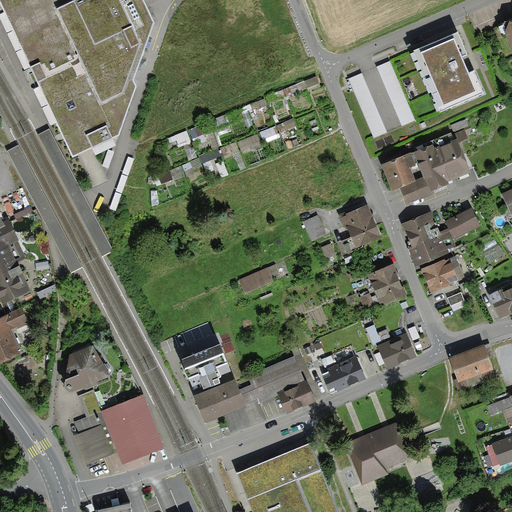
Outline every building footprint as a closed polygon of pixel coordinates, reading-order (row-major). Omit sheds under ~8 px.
[(0,0),(0,4),(73,160),(79,158),(93,187),(107,180),(93,152),(119,140),(137,91),(135,84),(155,26),(142,0),(0,0)] [(511,22),(502,26),(511,51),(511,22)] [(440,117),(485,98),(475,74),(469,77),(462,62),(469,59),(459,36),(414,55),(440,117)] [(377,68),(402,127),(416,121),(390,62),(377,68)] [(349,80),(374,139),(387,133),(362,74),(349,80)] [(466,119),(450,126),(454,133),(469,126),(466,119)] [(176,133),(180,145),(192,141),(188,129),(176,133)] [(107,254),(112,251),(49,130),(37,136),(101,257),(107,254)] [(465,130),(455,134),(457,140),(458,143),(468,139),(465,130)] [(432,144),(414,152),(424,177),(430,192),(433,191),(449,184),(448,182),(471,172),(458,143),(457,140),(454,141),(450,133),(431,141),(432,144)] [(11,148),(7,150),(48,229),(70,272),(76,269),(82,266),(19,144),(11,148)] [(413,151),(381,164),(392,191),(399,188),(416,181),(415,180),(424,177),(414,152),(413,151)] [(181,165),(170,170),(174,179),(185,174),(181,165)] [(430,192),(424,177),(415,180),(416,181),(399,188),(406,205),(434,193),(433,191),(430,192)] [(511,216),(511,191),(502,197),(511,216)] [(363,242),(382,234),(368,200),(346,210),(347,212),(340,215),(346,229),(349,227),(352,234),(343,238),(348,251),(364,244),(363,242)] [(445,223),(454,241),(481,228),(472,210),(445,223)] [(408,249),(416,268),(448,254),(447,250),(455,247),(447,230),(441,233),(432,212),(401,226),(410,248),(408,249)] [(312,240),(327,234),(318,214),(303,220),(312,240)] [(0,299),(3,306),(30,293),(26,283),(30,282),(25,272),(22,273),(18,265),(28,260),(9,221),(3,224),(5,228),(0,230),(0,299)] [(325,259),(336,254),(331,242),(320,247),(325,259)] [(485,249),(491,260),(505,252),(499,242),(485,249)] [(421,271),(431,295),(453,286),(453,285),(465,279),(456,258),(445,262),(445,261),(421,271)] [(385,301),(407,292),(394,260),(367,272),(380,302),(384,300),(385,301)] [(49,262),(35,264),(36,271),(50,269),(49,262)] [(246,292),(274,279),(269,266),(240,278),(246,292)] [(357,270),(348,273),(351,280),(359,277),(357,270)] [(57,293),(56,285),(37,294),(40,300),(57,293)] [(501,321),(511,316),(511,287),(490,298),(501,321)] [(374,302),(369,291),(359,296),(364,307),(374,302)] [(461,293),(447,299),(451,307),(465,302),(461,293)] [(22,305),(0,314),(0,360),(22,350),(12,327),(16,325),(17,327),(30,322),(22,305)] [(373,343),(382,339),(379,331),(374,322),(366,326),(373,343)] [(413,339),(421,336),(416,325),(409,327),(413,339)] [(391,336),(387,328),(379,331),(382,339),(391,336)] [(386,362),(388,366),(417,354),(407,330),(378,343),(381,351),(386,362)] [(98,376),(112,371),(93,340),(70,349),(64,381),(70,387),(84,382),(85,385),(99,380),(98,376)] [(219,372),(231,367),(220,340),(182,355),(185,363),(186,367),(188,371),(193,382),(202,378),(204,382),(221,375),(219,372)] [(484,340),(450,353),(452,358),(458,376),(454,378),(458,390),(496,376),(492,366),(494,365),(490,355),(494,353),(490,342),(485,343),(484,340)] [(320,341),(314,343),(316,349),(322,347),(320,341)] [(313,351),(311,345),(304,347),(307,353),(313,351)] [(386,362),(381,351),(374,353),(379,365),(386,362)] [(280,390),(288,409),(315,397),(306,377),(305,377),(294,353),(246,373),(247,375),(238,379),(246,400),(260,394),(261,398),(280,390)] [(322,369),(332,392),(367,376),(357,353),(322,369)] [(322,358),(325,366),(338,361),(335,353),(322,358)] [(204,417),(246,400),(238,379),(236,374),(194,390),(204,417)] [(87,415),(102,409),(94,388),(78,394),(87,415)] [(511,391),(510,392),(511,395),(488,404),(491,413),(503,409),(506,417),(511,414),(511,391)] [(123,462),(165,445),(144,392),(102,409),(87,415),(74,421),(78,433),(101,424),(113,452),(119,450),(123,462)] [(345,441),(362,483),(389,472),(387,467),(412,456),(397,420),(345,441)] [(113,452),(101,424),(78,433),(74,434),(86,463),(113,452)] [(511,459),(511,433),(492,441),(500,463),(511,459)] [(339,511),(311,439),(236,469),(253,511),(339,511)] [(99,504),(100,511),(133,511),(131,497),(99,504)]
